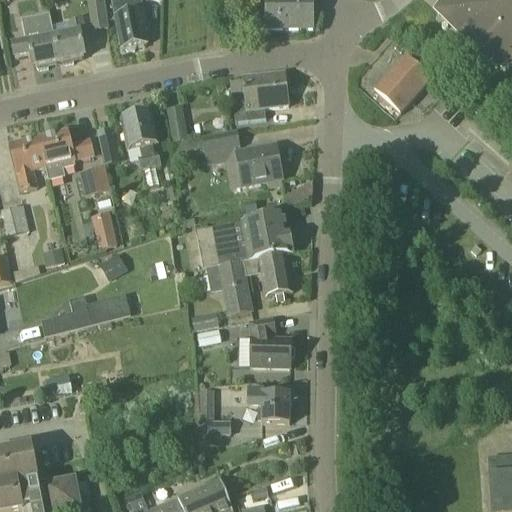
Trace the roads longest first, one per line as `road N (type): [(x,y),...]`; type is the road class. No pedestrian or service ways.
road 1 (residential): [(329,511),(324,425),(335,123)]
road 2 (residential): [(0,112),(338,42)]
road 3 (residential): [(389,144),(511,252)]
